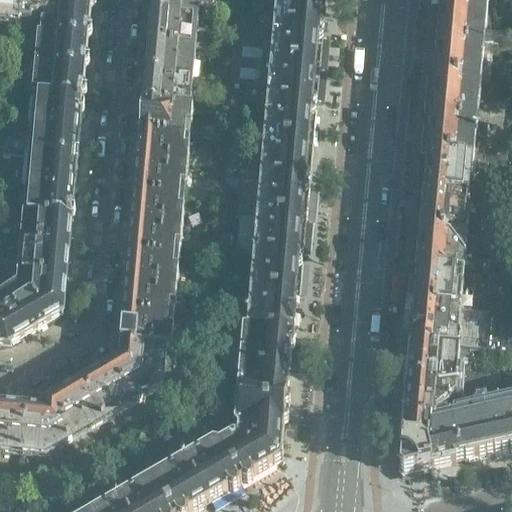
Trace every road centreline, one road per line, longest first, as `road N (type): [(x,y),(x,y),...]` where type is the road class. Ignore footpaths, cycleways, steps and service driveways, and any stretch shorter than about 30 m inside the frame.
road 1 (tertiary): [(339,489),(380,0)]
road 2 (residential): [(0,383),(20,385),(92,341),(123,0)]
